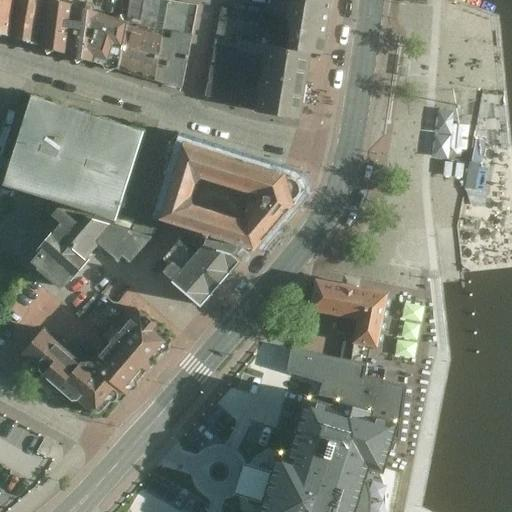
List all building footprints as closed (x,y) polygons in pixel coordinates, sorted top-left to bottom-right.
[(43,0),(0,0),(0,32),(34,43),(43,0)] [(124,19),(52,0),(43,0),(34,43),(112,67),(124,19)] [(112,67),(151,78),(166,1),(159,0),(127,0),(124,19),(112,67)] [(331,2),(317,0),(288,0),(282,48),(309,53),(323,55),(331,2)] [(196,8),(166,1),(151,78),(181,86),(196,8)] [(261,15),(223,9),(216,47),(240,51),(242,34),(258,36),(261,15)] [(299,120),(309,53),(282,48),(262,46),(261,54),(252,114),(299,120)] [(240,51),(216,47),(206,97),(252,114),(261,54),(240,51)] [(413,61),(404,60),(401,80),(409,81),(413,61)] [(32,96),(3,185),(113,221),(142,132),(32,96)] [(205,244),(245,258),(288,208),(280,176),(176,148),(151,225),(205,244)] [(77,225),(58,209),(50,217),(60,225),(36,252),(38,254),(29,264),(60,291),(88,260),(86,259),(97,245),(117,262),(122,257),(129,264),(150,239),(84,219),(77,225)] [(245,258),(205,244),(194,257),(178,242),(160,262),(165,267),(157,276),(197,312),(245,258)] [(391,293),(317,280),(311,313),(334,317),(361,322),(356,348),(381,352),(391,293)] [(88,367),(45,329),(17,360),(37,378),(31,385),(46,399),(51,393),(66,405),(71,405),(88,419),(97,418),(105,408),(110,407),(112,405),(118,405),(125,395),(131,395),(137,387),(137,381),(174,339),(138,310),(119,331),(111,324),(97,341),(104,347),(88,367)] [(328,355),(293,348),(288,370),(321,382),(328,355)] [(341,358),(328,355),(321,382),(319,393),(332,397),(334,392),(370,404),(370,406),(400,416),(405,385),(364,376),(366,364),(341,358)] [(319,393),(307,390),(289,450),(278,448),(271,471),(267,486),(262,500),(258,511),(354,511),(369,463),(383,468),(400,416),(370,406),(370,404),(334,392),(332,397),(319,393)] [(267,486),(271,471),(246,464),(237,493),(262,500),(267,486)]
